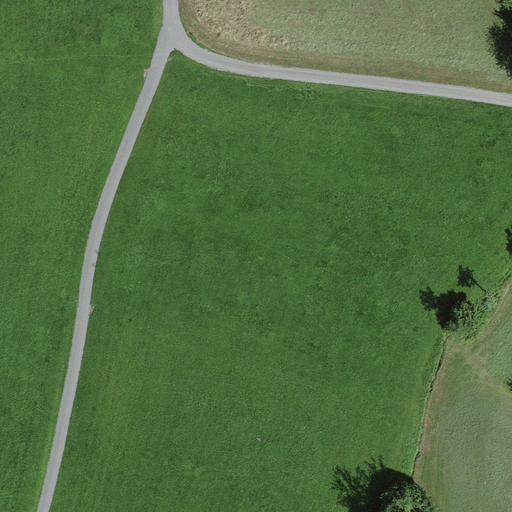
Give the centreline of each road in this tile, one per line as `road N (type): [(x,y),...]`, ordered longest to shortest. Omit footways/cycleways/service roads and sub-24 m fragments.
road 1 (track): [(47,511),(98,232),(174,34)]
road 2 (track): [(511,103),(229,67),(174,34),(170,0)]
